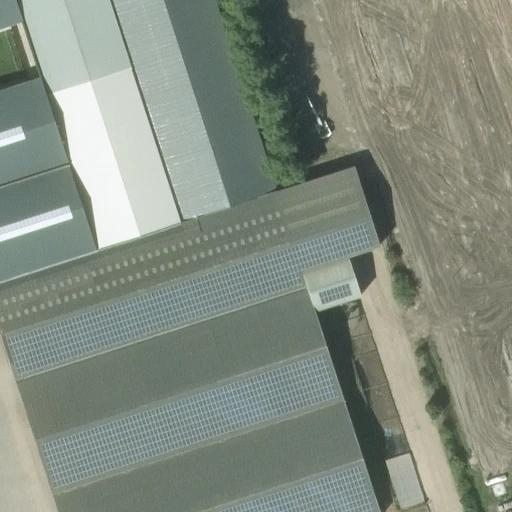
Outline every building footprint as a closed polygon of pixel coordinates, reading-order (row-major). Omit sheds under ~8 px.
[(0,0),(0,27),(21,21),(14,0),(0,0)] [(13,0),(39,78),(94,250),(176,224),(126,70),(131,69),(109,0),(13,0)] [(212,0),(109,0),(131,69),(126,70),(176,224),(274,192),(212,0)] [(39,78),(0,90),(0,330),(14,375),(57,511),(378,511),(313,311),(360,296),(348,257),(301,272),(274,192),(176,224),(94,250),(39,78)] [(384,461),(400,508),(424,500),(408,452),(384,461)]
